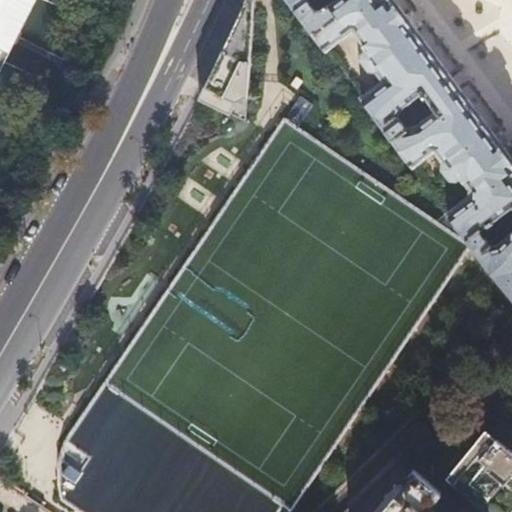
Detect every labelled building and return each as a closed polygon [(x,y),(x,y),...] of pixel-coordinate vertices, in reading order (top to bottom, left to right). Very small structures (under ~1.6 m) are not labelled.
[(51,0),(14,0),(0,29),(0,36),(6,40),(0,51),(0,76),(10,81),(51,0)] [(220,55),(201,97),(233,112),(237,102),(248,97),(250,68),(252,41),(253,0),(245,0),(237,18),(220,55)] [(511,0),(293,0),(314,28),(329,49),(356,29),(369,47),(365,50),(364,57),(373,69),(380,70),(386,78),(364,95),(417,166),(440,149),(447,159),(446,167),(455,179),(462,180),(466,177),(474,188),(473,196),(451,212),(475,243),(483,254),(511,290),(511,0)] [(282,23),(297,14),(292,4),(276,14),(282,23)] [(282,23),(252,41),(250,68),(310,31),(299,12),(297,14),(282,23)] [(292,511),(475,243),(451,212),(440,220),(287,116),(66,441),(59,461),(58,472),(59,483),(64,498),(84,511),(292,511)] [(490,511),(511,511),(511,448),(489,429),(478,441),(484,445),(453,481),(490,511)] [(484,445),(478,441),(448,477),(453,481),(484,445)] [(416,469),(378,511),(466,511),(462,508),(457,511),(432,511),(436,508),(431,504),(442,491),(416,469)]
